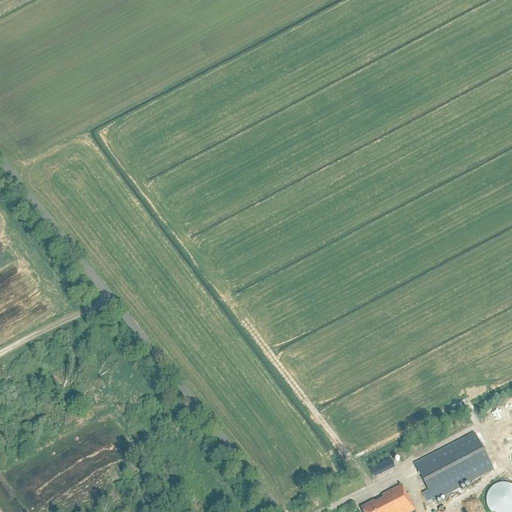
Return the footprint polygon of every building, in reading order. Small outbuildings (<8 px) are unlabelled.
[(511,395),(485,407),(491,419),(511,410),(511,395)] [(474,435),(415,466),(434,502),(493,471),(474,435)] [(499,485),(494,487),(490,490),(487,495),(486,500),(486,506),(488,511),(511,511),(511,487),(510,486),(503,484),(499,485)] [(374,502),(361,509),(362,511),(414,511),(415,511),(401,486),(381,497),(383,500),(375,504),(374,502)] [(458,511),(456,503),(431,509),(431,511),(458,511)]
